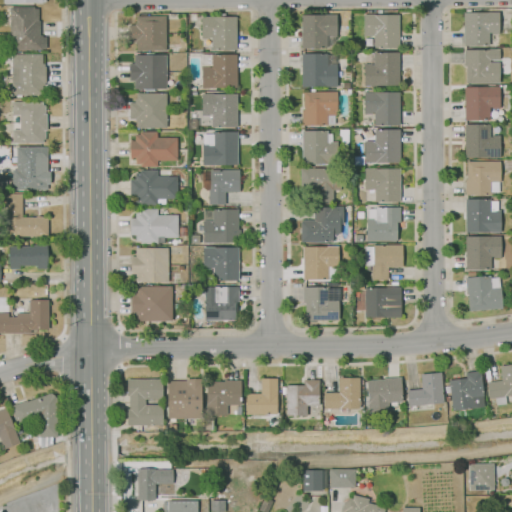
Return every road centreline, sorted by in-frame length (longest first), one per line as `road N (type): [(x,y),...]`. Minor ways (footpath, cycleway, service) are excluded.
road 1 (tertiary): [(511,334),(91,350),(0,373)]
road 2 (secondary): [(91,511),(89,0)]
road 3 (residential): [(264,0),(270,348)]
road 4 (residential): [(430,0),(433,341)]
